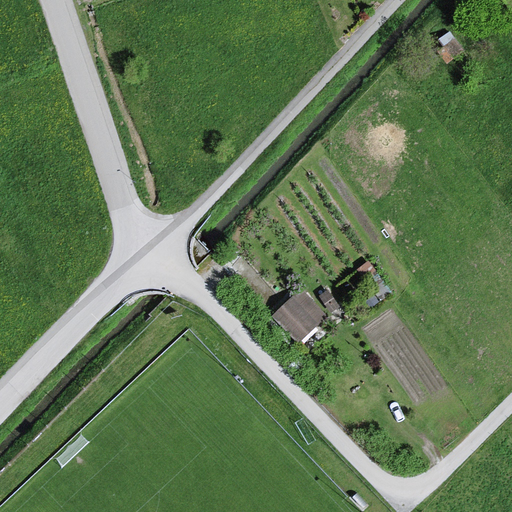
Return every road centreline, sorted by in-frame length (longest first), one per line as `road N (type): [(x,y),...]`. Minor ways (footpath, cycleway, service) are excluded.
road 1 (unclassified): [(511,401),(427,484),(401,493),(366,476),(195,291)]
road 2 (track): [(148,256),(398,0)]
road 3 (unclassified): [(148,256),(57,0)]
road 4 (unclassified): [(0,400),(148,256)]
